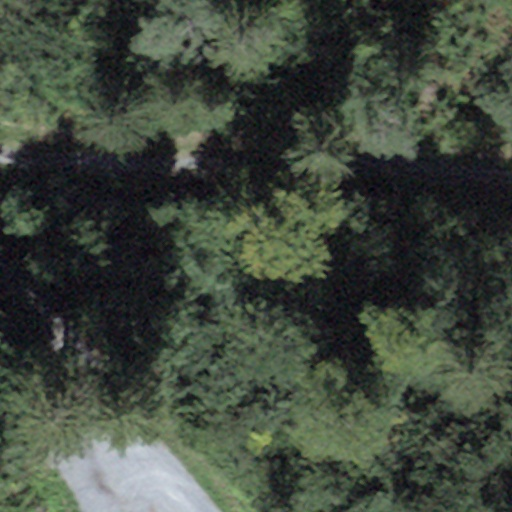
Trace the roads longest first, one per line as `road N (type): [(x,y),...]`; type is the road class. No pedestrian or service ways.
road 1 (track): [(511,177),(0,149)]
road 2 (track): [(202,511),(0,274)]
